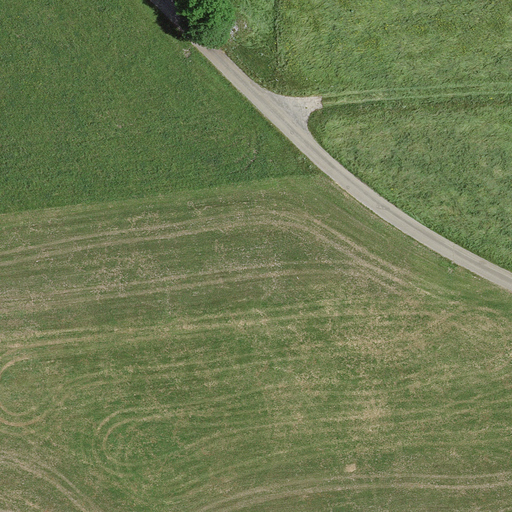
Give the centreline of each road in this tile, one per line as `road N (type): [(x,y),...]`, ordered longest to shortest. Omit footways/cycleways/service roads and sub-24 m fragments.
road 1 (unclassified): [(511,277),(449,249),(335,166),(159,0)]
road 2 (track): [(269,104),(511,89)]
